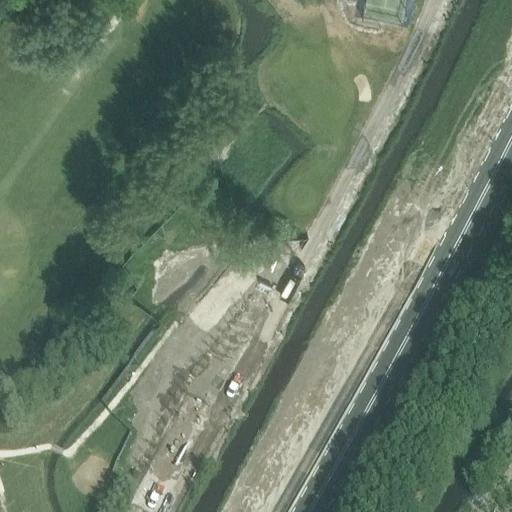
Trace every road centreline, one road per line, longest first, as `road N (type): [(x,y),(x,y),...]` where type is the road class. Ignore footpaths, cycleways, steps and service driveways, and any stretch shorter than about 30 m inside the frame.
road 1 (track): [(165,511),(354,168),(434,0)]
road 2 (primary): [(310,511),(511,137)]
